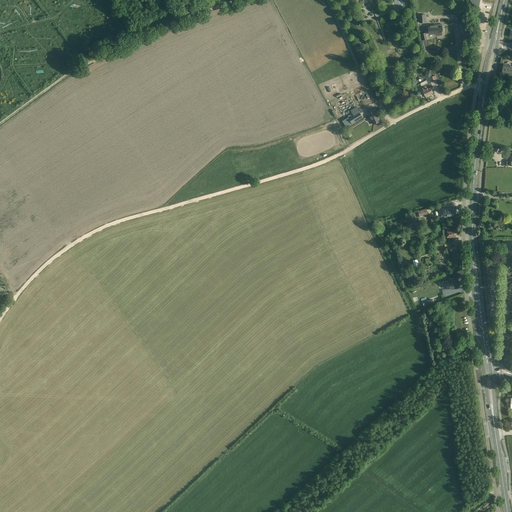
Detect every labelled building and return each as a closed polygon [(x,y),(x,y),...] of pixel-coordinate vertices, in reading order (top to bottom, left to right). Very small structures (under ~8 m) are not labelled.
[(480,0),(470,0),(470,1),(476,7),(479,8),(480,0)] [(441,27),(438,28),(438,25),(429,25),(429,34),(436,34),(436,36),(442,35),(441,27)] [(511,66),(504,65),(502,73),(511,74),(511,66)] [(431,83),(434,82),(432,76),(431,72),(425,74),(427,80),(421,83),(421,84),(422,86),(421,87),(426,96),(433,93),(431,88),(433,86),(431,83)] [(375,109),(367,112),(373,124),(376,123),(377,123),(381,121),(375,109)] [(360,111),(348,118),(352,122),(353,124),(363,117),(360,111)] [(444,207),(444,216),(456,216),(456,207),(444,207)] [(420,220),(410,223),(411,229),(422,226),(420,220)] [(446,281),(447,289),(452,288),(452,289),(455,289),(455,288),(459,287),(459,285),(460,285),(459,281),(458,281),(458,280),(457,280),(457,278),(452,279),(453,280),(446,281)]
